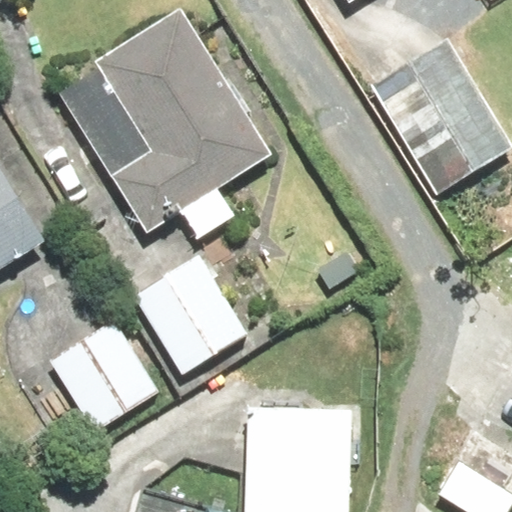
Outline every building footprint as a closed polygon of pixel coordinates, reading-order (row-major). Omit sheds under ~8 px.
[(194,14),(71,95),(158,235),(284,157),(194,14)] [(451,52),(383,87),(444,187),(509,147),(451,52)] [(0,154),(0,277),(54,246),(0,154)] [(205,258),(141,288),(196,377),(256,340),(205,258)] [(125,322),(54,363),(100,437),(170,394),(125,322)] [(266,413),(264,511),(364,511),(371,415),(266,413)]
